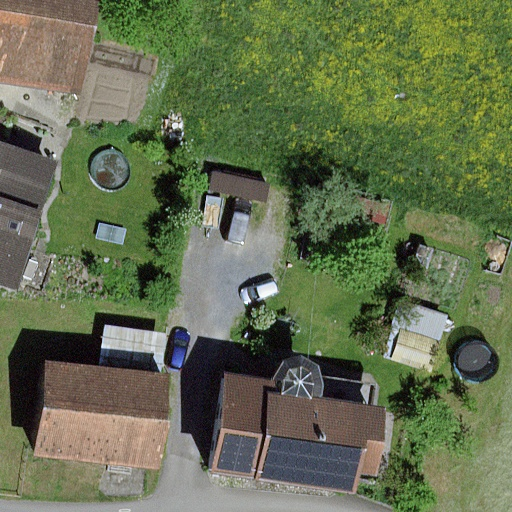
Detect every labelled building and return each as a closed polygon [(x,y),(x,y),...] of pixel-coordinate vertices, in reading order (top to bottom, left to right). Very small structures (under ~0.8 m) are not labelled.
[(96,0),(0,0),(0,84),(78,95),(96,0)] [(58,160),(0,142),(0,286),(18,292),(58,160)] [(266,184),(211,172),(207,190),(262,202),(266,184)] [(339,197),(330,227),(349,232),(353,218),(382,226),(386,210),(339,197)] [(448,317),(396,299),(386,328),(398,332),(389,360),(429,373),(448,317)] [(263,382),(219,376),(205,471),(340,491),(343,473),(366,477),(376,408),(313,399),(315,383),(309,367),(292,358),(276,363),(263,382)] [(159,378),(37,365),(27,459),(149,472),(159,378)]
